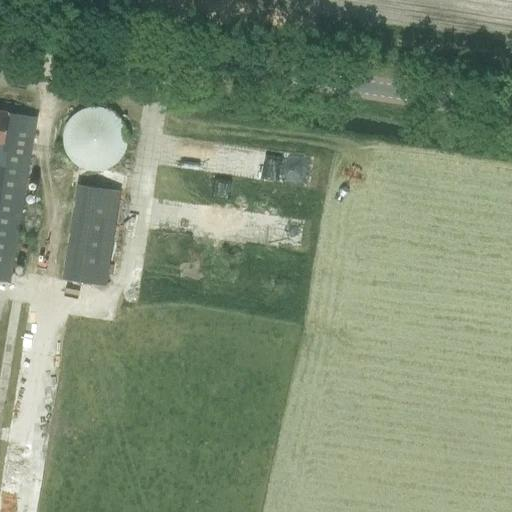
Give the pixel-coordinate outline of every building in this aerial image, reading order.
[(86,170),(95,171),(104,170),(113,166),(120,159),(124,151),(127,142),(126,133),(123,124),(117,116),(110,111),(101,107),(91,107),(83,109),(75,114),(69,120),(64,128),(62,136),(63,145),(66,154),(71,161),(78,167),(86,170)] [(0,281),(8,283),(36,118),(0,111),(0,281)] [(64,280),(106,286),(120,191),(78,185),(64,280)] [(16,263),(41,266),(43,244),(40,244),(40,239),(19,237),(16,263)] [(0,511),(35,511),(66,320),(55,319),(53,334),(43,332),(36,373),(23,371),(0,511)]
